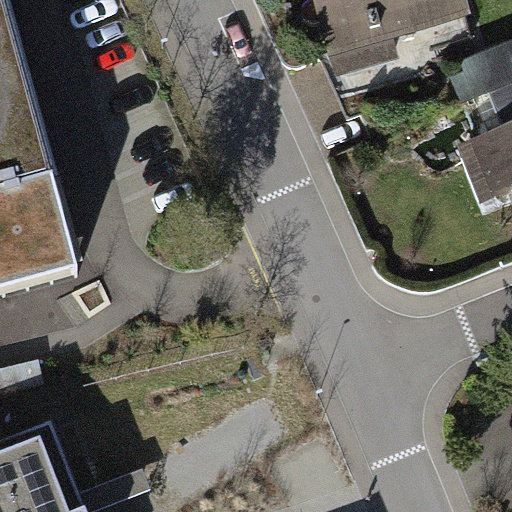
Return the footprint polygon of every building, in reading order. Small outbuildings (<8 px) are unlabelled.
[(0,0),(0,303),(81,281),(2,0),(0,0)] [(464,0),(321,0),(337,53),(469,15),(464,0)] [(511,99),(511,120),(452,145),(482,222),(511,210),(511,91),(509,92),(511,99)] [(0,398),(35,390),(28,362),(0,369),(0,398)] [(0,511),(84,511),(53,432),(0,452),(0,511)]
